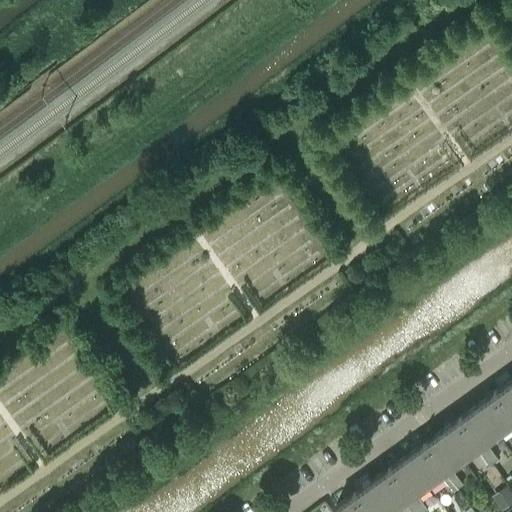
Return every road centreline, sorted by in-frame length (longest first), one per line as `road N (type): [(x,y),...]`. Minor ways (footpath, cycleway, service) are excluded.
road 1 (track): [(0,336),(464,0)]
road 2 (residential): [(288,511),(511,354)]
